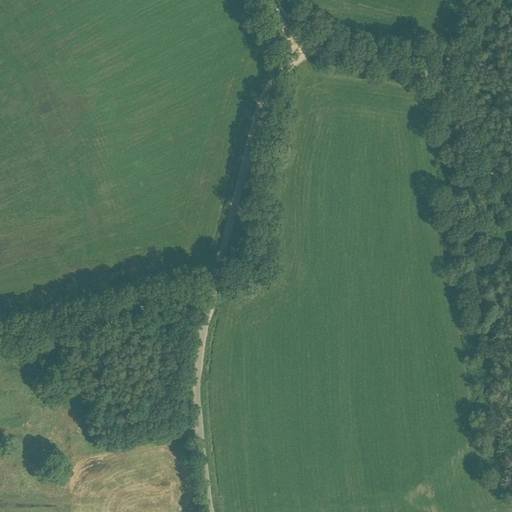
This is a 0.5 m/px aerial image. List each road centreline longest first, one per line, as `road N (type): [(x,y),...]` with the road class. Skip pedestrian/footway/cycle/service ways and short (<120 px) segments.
road 1 (unclassified): [(210,289),(266,95),(304,50)]
road 2 (unclassified): [(209,511),(196,398),(210,289)]
road 3 (unclassified): [(0,337),(210,289)]
road 4 (track): [(511,216),(434,69)]
road 5 (track): [(304,50),(434,69)]
